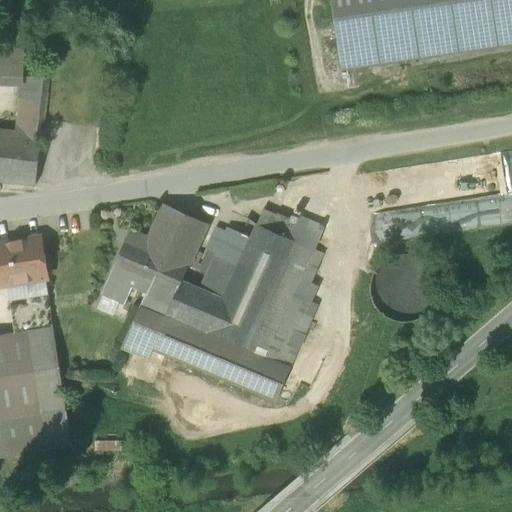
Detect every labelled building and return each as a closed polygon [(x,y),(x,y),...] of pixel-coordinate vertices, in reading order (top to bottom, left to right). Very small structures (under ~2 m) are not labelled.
[(511,0),(330,0),(341,67),(511,41),(511,0)] [(0,76),(21,77),(22,61),(23,61),(24,49),(0,48),(0,76)] [(0,86),(21,87),(21,77),(0,76),(0,86)] [(0,182),(35,186),(50,78),(21,77),(21,87),(19,106),(19,118),(17,118),(16,132),(0,131),(0,182)] [(230,188),(232,201),(271,195),(278,181),(230,188)] [(139,308),(165,319),(166,315),(274,360),(289,326),(223,298),(200,288),(182,281),(208,225),(164,205),(148,238),(148,239),(167,247),(147,292),(139,308)] [(316,232),(263,210),(250,238),(223,298),(289,326),(295,313),(284,307),(310,248),(316,232)] [(227,228),(200,288),(223,298),(250,238),(227,228)] [(125,303),(133,286),(147,292),(167,247),(148,239),(148,238),(131,232),(103,294),(125,303)] [(34,302),(48,300),(39,245),(0,251),(0,283),(6,282),(10,306),(34,302)] [(323,253),(310,248),(284,307),(295,313),(289,326),(274,360),(166,315),(165,319),(166,320),(153,348),(153,349),(276,400),(291,367),(290,365),(317,304),(303,298),(323,253)] [(119,317),(125,303),(103,294),(97,307),(119,317)] [(34,302),(10,306),(14,334),(38,330),(34,302)] [(165,319),(139,308),(122,346),(149,358),(153,349),(153,348),(166,320),(165,319)] [(38,330),(14,334),(0,335),(0,457),(71,447),(65,407),(53,328),(38,330)] [(95,450),(122,448),(121,438),(94,439),(95,450)]
